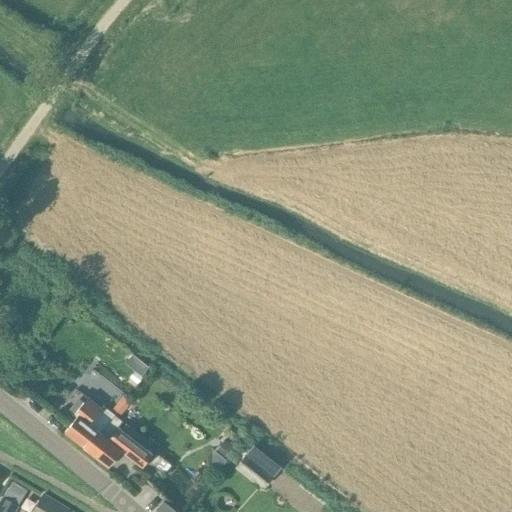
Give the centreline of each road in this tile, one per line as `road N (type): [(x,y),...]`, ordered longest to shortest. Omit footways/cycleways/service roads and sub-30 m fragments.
road 1 (track): [(0,170),(125,0)]
road 2 (unclassified): [(135,511),(0,399)]
